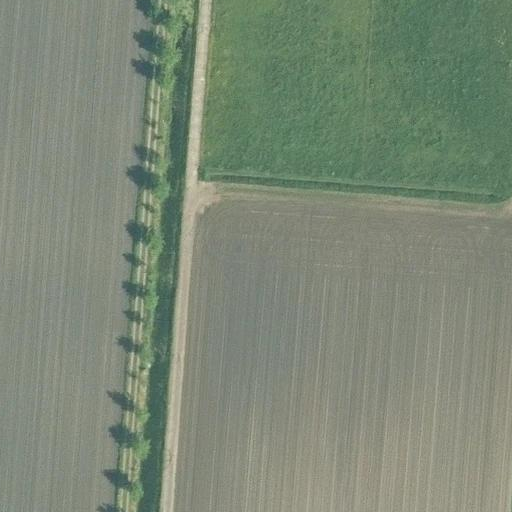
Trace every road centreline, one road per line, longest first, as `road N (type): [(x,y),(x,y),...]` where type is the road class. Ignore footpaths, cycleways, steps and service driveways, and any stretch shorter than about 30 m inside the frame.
road 1 (track): [(208,0),(166,511)]
road 2 (track): [(162,0),(122,511)]
road 3 (track): [(511,208),(491,214),(193,188)]
